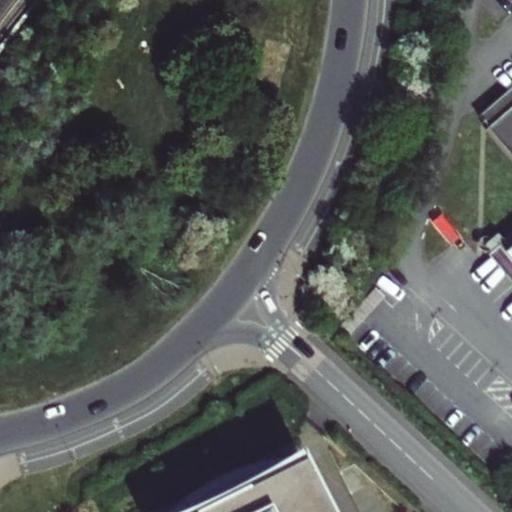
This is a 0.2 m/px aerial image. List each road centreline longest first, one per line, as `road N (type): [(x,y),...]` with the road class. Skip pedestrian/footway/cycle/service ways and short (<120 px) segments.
road 1 (primary): [(264,250),(321,138),(350,0)]
road 2 (unclassified): [(277,336),(465,511)]
road 3 (primary): [(0,436),(75,416),(141,380),(194,336)]
